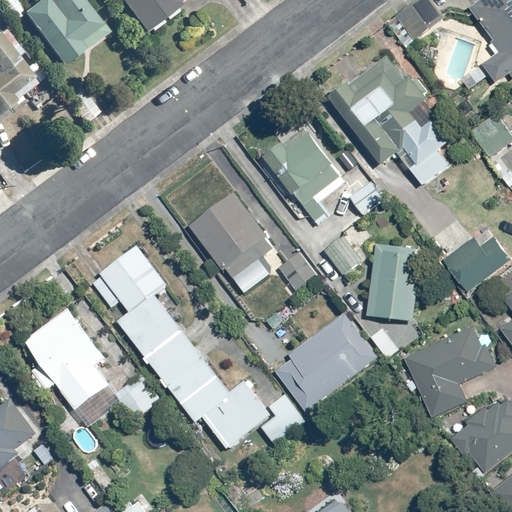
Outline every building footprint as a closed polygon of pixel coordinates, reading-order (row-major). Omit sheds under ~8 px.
[(63,67),(109,33),(85,0),(33,0),(23,8),(17,0),(0,0),(0,12),(8,23),(23,12),(63,67)] [(186,0),(122,0),(149,34),(186,6),(184,2),(186,0)] [(444,17),(432,0),(416,0),(398,13),(415,37),(444,17)] [(511,75),(511,0),(477,0),(473,3),(496,41),(488,46),(495,56),(482,64),(495,84),(511,74),(511,75)] [(36,66),(33,68),(28,61),(25,63),(18,53),(21,51),(3,27),(0,28),(0,112),(17,100),(22,96),(34,111),(51,98),(37,79),(43,75),(36,66)] [(382,167),(397,155),(423,187),(451,164),(441,151),(452,143),(436,122),(441,118),(429,103),(435,98),(416,75),(408,81),(387,55),(329,100),(382,167)] [(490,159),(511,141),(511,135),(507,130),(510,127),(502,117),(499,119),(495,113),(470,133),(490,159)] [(327,222),(335,216),(331,210),(324,200),(349,183),(309,127),(269,158),(320,227),(327,222)] [(374,180),(351,196),(364,215),(387,199),(374,180)] [(270,237),(237,193),(194,225),(227,269),(270,237)] [(445,259),(469,292),(498,272),(502,276),(511,269),(511,255),(492,227),(445,259)] [(362,259),(346,235),(326,248),(341,272),(362,259)] [(232,391),(159,294),(171,285),(141,245),(93,281),(113,306),(123,298),(133,311),(122,320),(148,355),(144,357),(151,366),(154,363),(164,376),(161,378),(169,389),(173,387),(199,422),(207,416),(231,448),(263,424),(277,442),(307,420),(286,392),(268,406),(254,388),(257,385),(251,377),(232,391)] [(415,325),(424,250),(379,245),(371,316),(397,319),(372,336),(387,357),(421,334),(415,325)] [(318,275),(301,251),(280,266),(298,290),(318,275)] [(511,293),(507,298),(511,305),(511,320),(502,328),(511,340),(511,293)] [(43,360),(27,372),(44,396),(61,384),(79,410),(111,386),(95,364),(109,354),(74,306),(28,339),(43,360)] [(378,358),(345,313),(293,352),(295,355),(277,369),(307,410),(378,358)] [(499,365),(476,322),(403,359),(433,418),(468,400),(460,385),(499,365)] [(151,408),(135,385),(120,395),(137,418),(151,408)] [(467,420),(469,423),(454,435),(485,473),(511,452),(511,400),(504,391),(467,420)] [(21,454),(24,458),(35,450),(27,439),(35,433),(9,399),(0,405),(0,488),(19,484),(14,460),(21,454)] [(511,511),(511,475),(494,490),(508,508),(511,511)] [(2,511),(11,506),(0,492),(0,511),(2,511)] [(355,511),(341,493),(316,511),(355,511)]
